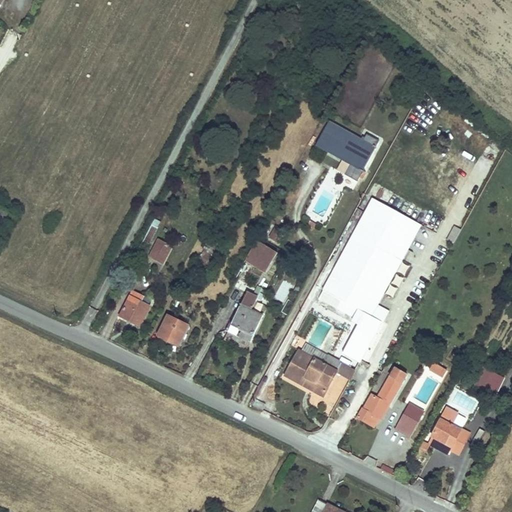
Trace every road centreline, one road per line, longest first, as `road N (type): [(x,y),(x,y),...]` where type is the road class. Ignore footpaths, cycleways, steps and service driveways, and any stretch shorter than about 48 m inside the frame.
road 1 (residential): [(80,335),(256,0)]
road 2 (unclassified): [(414,496),(80,335)]
road 3 (unknown): [(243,414),(313,275),(292,224),(318,169)]
